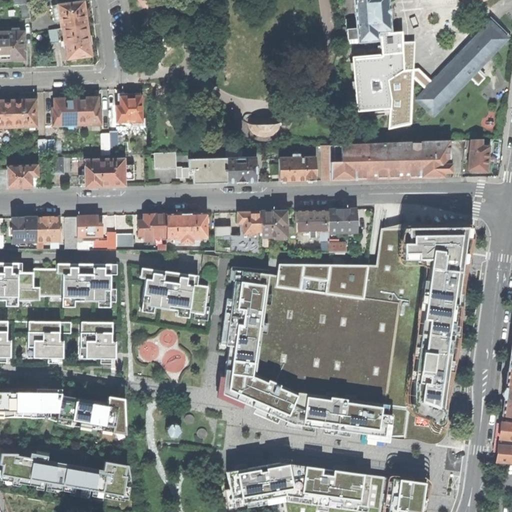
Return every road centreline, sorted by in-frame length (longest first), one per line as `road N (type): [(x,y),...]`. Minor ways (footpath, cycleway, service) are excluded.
road 1 (unclassified): [(405,191),(0,203)]
road 2 (secondary): [(467,511),(504,231)]
road 3 (residential): [(0,81),(109,74),(101,0)]
